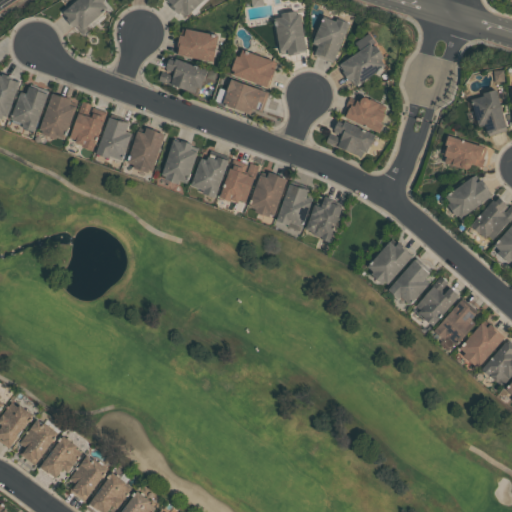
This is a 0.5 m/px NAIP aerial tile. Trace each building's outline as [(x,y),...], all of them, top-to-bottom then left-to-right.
[(64,11),(76,0),(104,0),(103,1),(108,7),(88,24),(91,27),(84,33),(64,11)] [(200,0),(186,14),(183,11),(182,13),(169,0),(200,0)] [(296,10),(296,13),(301,13),(307,50),(300,51),(300,53),(288,55),(287,52),(281,54),(275,18),(283,16),(282,13),(296,10)] [(337,17),(350,22),(335,60),(315,52),(318,45),(313,43),(324,16),(336,21),(337,17)] [(185,28),(219,34),(214,61),(178,54),(181,40),(179,39),(180,34),(184,35),(185,28)] [(376,44),(384,57),(381,58),(385,64),(355,85),(351,79),(350,80),(338,64),(371,42),(373,46),(376,44)] [(242,48),(276,61),(273,68),(276,69),(272,80),(270,79),(268,86),(233,74),(235,68),(232,67),(236,55),(240,56),(242,48)] [(177,58),(209,70),(205,81),(204,80),(201,87),(198,86),(196,92),(159,78),(162,70),(165,71),(169,58),(176,60),(177,58)] [(0,73),(1,74),(2,72),(12,75),(11,78),(19,81),(7,116),(4,115),(3,117),(0,116),(0,73)] [(232,78),(268,91),(264,102),(259,100),(256,109),(253,108),(251,113),(223,103),(232,78)] [(9,119),(20,90),(27,92),(29,85),(50,93),(35,131),(22,126),(23,124),(9,119)] [(483,92),(496,88),(507,126),(506,127),(507,129),(488,135),(485,124),(479,126),(471,98),(484,95),(483,92)] [(40,128),(53,93),(66,97),(66,96),(71,98),(69,104),(76,107),(65,138),(58,135),(57,138),(43,132),(44,130),(40,128)] [(371,98),(389,106),(381,122),(383,123),(379,131),(345,116),(346,115),(343,113),(347,105),(346,104),(350,96),(360,100),(361,98),(363,97),(364,96),(366,96),(368,97),(369,98),(370,99),(370,100),(371,98)] [(70,136),(83,100),(92,104),(90,111),(103,115),(101,120),(104,121),(93,150),(82,146),(82,144),(75,142),(76,139),(70,136)] [(96,153),(110,114),(130,122),(127,130),(132,132),(122,159),(110,154),(109,157),(96,153)] [(345,120),(376,134),(368,153),(366,152),(363,158),(326,141),(330,133),(339,137),(340,134),(334,132),(335,129),(334,129),(336,124),(342,127),(345,120)] [(127,161),(138,130),(145,132),(146,126),(153,128),(152,129),(165,133),(153,170),(149,169),(148,172),(134,167),(135,164),(127,161)] [(448,134),(488,146),(482,167),(472,163),(471,166),(469,167),(467,168),(464,168),(462,166),(461,167),(444,162),(445,156),(444,156),(447,144),(446,144),(448,134)] [(162,174),(174,139),(181,141),(181,139),(193,143),(191,148),(198,151),(187,182),(180,180),(179,183),(165,178),(166,175),(162,174)] [(191,184),(201,156),(207,158),(208,156),(217,159),(218,156),(228,160),(215,196),(203,192),(204,189),(191,184)] [(220,196),(230,167),(233,168),(234,164),(243,167),(242,172),(246,173),(250,162),(259,165),(246,201),(239,199),(238,202),(231,199),(231,200),(220,196)] [(249,205),(260,174),(267,176),(269,171),(275,173),(275,174),(287,178),(274,215),(270,213),(269,216),(255,211),(256,208),(249,205)] [(482,179),(493,194),(461,216),(458,214),(456,215),(448,203),(450,201),(446,195),(472,176),(476,182),(482,179)] [(277,219),(291,180),(310,187),(307,196),(312,198),(302,226),(290,221),(289,224),(277,219)] [(305,228),(314,203),(321,206),(325,195),(333,198),(332,202),(343,206),(330,241),(321,238),(322,236),(311,232),(312,230),(305,228)] [(509,207),(511,204),(511,216),(493,239),(488,235),(486,237),(470,224),(493,199),(495,201),(499,196),(506,203),(505,204),(509,207)] [(511,223),(511,260),(511,259),(509,261),(498,251),(500,249),(494,244),(511,223)] [(368,265),(389,241),(395,245),(399,241),(404,245),(403,247),(413,255),(388,283),(385,281),(383,283),(371,273),(374,270),(368,265)] [(388,289),(414,258),(431,273),(426,279),(430,281),(410,303),(401,295),(398,298),(388,289)] [(414,305),(441,275),(447,280),(445,282),(459,294),(432,325),(424,318),(425,317),(418,311),(419,310),(414,305)] [(433,330),(461,299),(476,313),(472,318),(476,322),(456,345),(455,343),(448,351),(439,342),(443,338),(433,330)] [(460,347),(482,321),(487,326),(490,322),(498,329),(497,330),(504,337),(478,367),(463,354),(465,352),(460,347)] [(480,369),(506,338),(511,343),(511,373),(505,382),(500,377),(497,381),(490,374),(488,376),(480,369)] [(20,404),(33,413),(9,446),(0,440),(0,428),(3,424),(0,421),(0,417),(12,401),(18,406),(20,404)] [(44,423),(44,422),(59,432),(36,463),(21,453),(26,446),(20,442),(37,418),(44,423)] [(78,445),(76,447),(82,452),(68,472),(63,468),(57,477),(41,466),(63,434),(78,445)] [(87,454),(94,459),(95,458),(109,468),(86,500),(71,489),(76,482),(70,478),(87,454)] [(112,471),(126,482),(125,483),(132,488),(117,508),(112,504),(106,511),(102,511),(90,502),(112,471)] [(121,511),(137,490),(151,500),(149,502),(156,507),(152,511),(121,511)] [(0,511),(0,501),(9,511),(0,511)]
